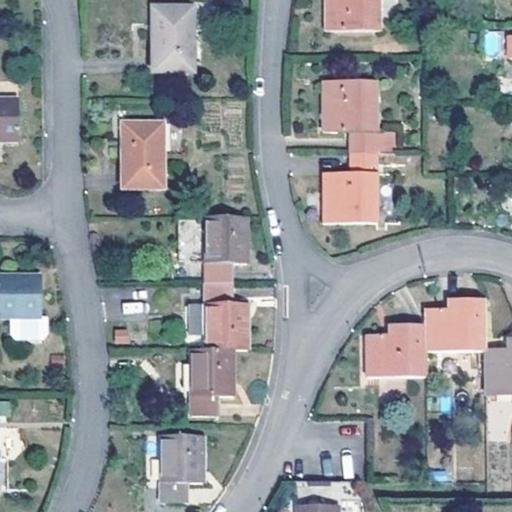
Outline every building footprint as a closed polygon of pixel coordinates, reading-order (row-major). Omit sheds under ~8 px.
[(374,0),(319,0),(319,29),(374,28),(374,0)] [(188,18),(188,8),(177,8),(146,9),(147,73),(189,72),(188,18)] [(499,55),(501,32),(486,31),(484,54),(499,55)] [(511,60),(511,37),(501,38),(502,61),(511,60)] [(344,152),(372,151),(372,82),(318,82),(319,132),(344,132),(344,152)] [(16,99),(0,98),(0,138),(16,139),(16,99)] [(157,188),(155,123),(116,124),(118,188),(157,188)] [(373,184),(372,151),(344,152),(344,159),(345,172),(318,173),(319,222),(373,221),(373,184)] [(241,215),(200,217),(202,282),(228,282),(229,263),(241,262),(241,215)] [(37,280),(0,279),(0,319),(11,319),(36,319),(37,280)] [(202,338),(203,348),(229,348),(244,348),(243,302),(229,302),(228,282),(202,282),(202,305),(202,338)] [(424,352),(483,351),(482,298),(446,299),(446,310),(424,309),(424,325),(424,352)] [(202,338),(202,305),(182,305),(182,338),(202,338)] [(36,319),(11,319),(11,338),(17,342),(42,342),(47,338),(48,320),(36,319)] [(424,352),(424,325),(388,325),(387,334),(365,334),(365,378),(424,377),(424,352)] [(483,351),(484,391),(511,391),(511,339),(505,339),(505,350),(483,351)] [(203,348),(188,348),(189,414),(216,413),(216,394),(230,394),(229,348),(203,348)] [(201,482),(200,435),(160,436),(161,502),(186,501),(186,482),(201,482)] [(297,507),(297,511),(356,511),(356,502),(336,501),(336,507),(297,507)]
